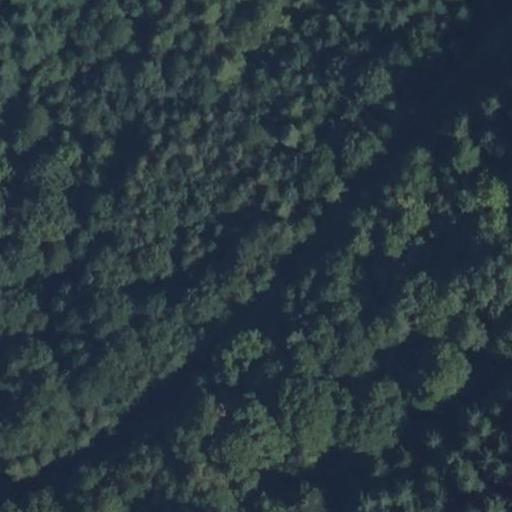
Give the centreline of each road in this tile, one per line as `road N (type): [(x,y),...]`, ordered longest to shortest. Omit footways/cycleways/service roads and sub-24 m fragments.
road 1 (track): [(511,27),(96,431),(1,511)]
road 2 (track): [(511,384),(240,511)]
